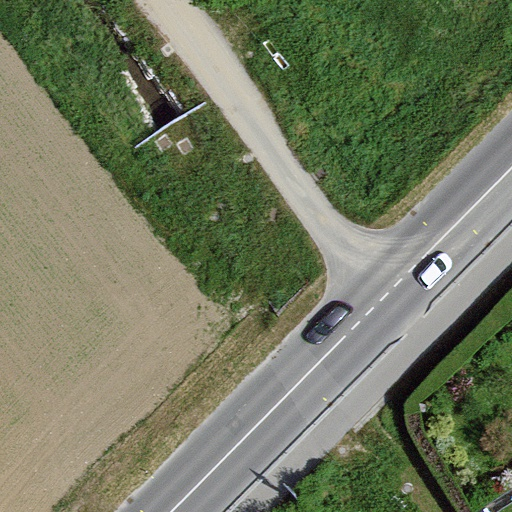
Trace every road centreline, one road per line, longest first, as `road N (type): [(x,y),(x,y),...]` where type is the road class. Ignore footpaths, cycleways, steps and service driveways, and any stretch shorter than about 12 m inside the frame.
road 1 (tertiary): [(511,172),(170,511)]
road 2 (track): [(384,302),(158,0)]
